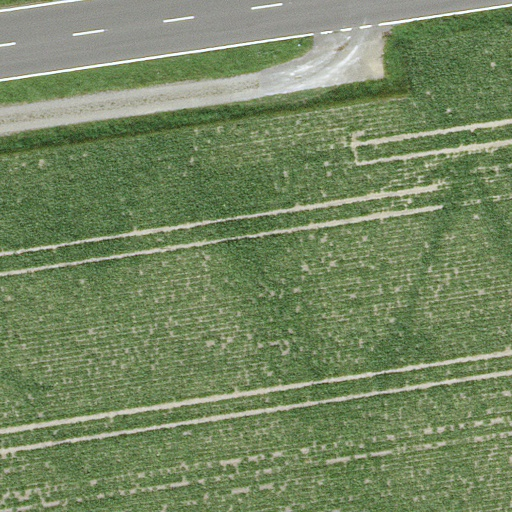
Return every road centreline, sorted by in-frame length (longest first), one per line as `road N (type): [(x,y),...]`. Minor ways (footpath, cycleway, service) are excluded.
road 1 (track): [(361,0),(346,72),(0,123)]
road 2 (primary): [(0,52),(355,0)]
